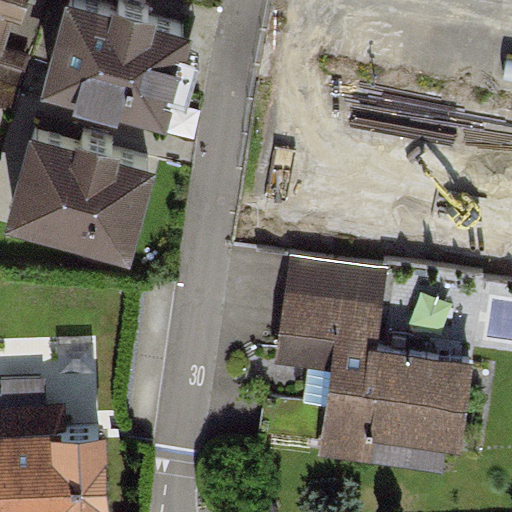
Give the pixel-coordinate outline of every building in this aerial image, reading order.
[(0,0),(0,26),(8,0),(0,0)] [(118,0),(117,6),(96,0),(70,0),(49,75),(161,106),(184,23),(147,13),(149,4),(134,0),(118,0)] [(80,139),(36,127),(13,209),(126,240),(149,156),(111,146),(113,137),(83,129),(80,139)] [(387,264),(294,251),(280,349),(336,357),(329,402),(264,393),(259,432),(372,448),(375,427),(460,439),(471,358),(375,344),(387,264)] [(100,511),(97,429),(0,432),(0,511),(100,511)]
